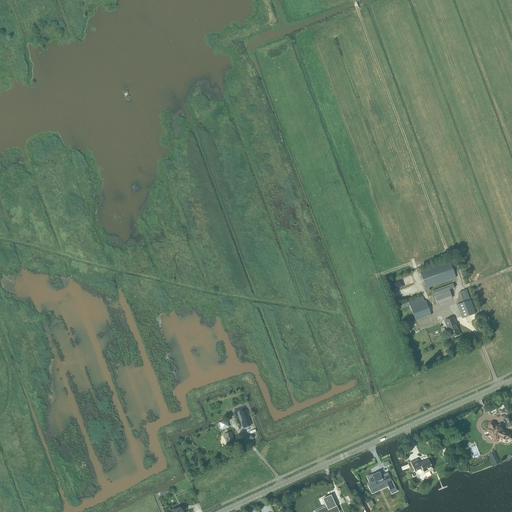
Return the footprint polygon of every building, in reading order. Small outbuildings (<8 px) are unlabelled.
[(426,289),(456,278),(450,261),(420,273),(426,289)] [(437,304),(452,299),(449,290),(454,288),(453,284),(432,292),(437,304)] [(462,319),(475,314),(466,290),(459,292),(463,303),(457,305),(462,319)] [(425,301),(423,296),(399,305),(400,309),(410,306),(415,322),(431,316),(426,301),(425,301)] [(445,321),(448,329),(451,338),(460,335),(453,318),(445,321)] [(243,428),(252,425),(247,409),(239,412),(243,422),(241,422),(243,428)] [(496,441),(498,444),(501,443),(503,444),(506,444),(508,444),(510,444),(511,442),(511,441),(511,438),(510,438),(510,436),(509,435),(508,434),(507,433),(502,432),(503,430),(500,425),(496,427),(495,424),(494,423),(493,423),(491,423),(490,424),(490,425),(489,426),(491,430),(488,431),(491,436),(491,435),(494,442),(496,441)] [(228,448),(236,445),(231,432),(224,435),(228,448)] [(494,451),(488,454),(494,466),(500,464),(494,451)] [(420,464),(417,459),(410,463),(417,477),(420,477),(423,476),(424,474),(433,470),(428,460),(420,464)] [(372,475),(367,477),(370,483),(368,484),(372,493),(387,486),(391,494),(397,491),(392,481),(391,482),(388,473),(381,476),(379,473),(372,476),(372,475)] [(326,507),(318,511),(339,511),(335,503),(335,504),(331,496),(323,500),(326,507)]
